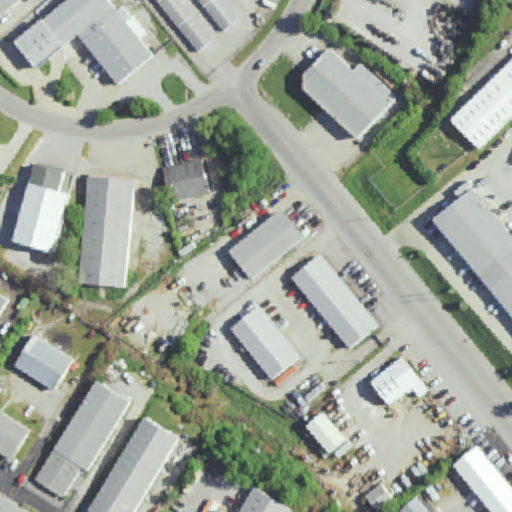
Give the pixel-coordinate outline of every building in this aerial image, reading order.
[(0,0),(0,19),(24,0),(0,0)] [(156,58),(143,40),(148,36),(126,6),(118,12),(109,0),(72,0),(17,42),(37,70),(82,37),(119,87),(156,58)] [(153,0),(198,56),(213,44),(178,0),(153,0)] [(193,0),(221,37),(237,25),(218,0),(193,0)] [(304,89),(358,140),(397,99),(362,65),(354,73),(331,50),(304,78),(310,83),(304,89)] [(511,63),(452,121),(480,150),(511,119),(511,63)] [(166,168),(171,202),(211,197),(206,162),(166,168)] [(56,254),(71,195),(62,193),(67,173),(36,165),(17,244),(56,254)] [(136,181),(89,178),(83,286),(129,289),(136,181)] [(437,219),(511,316),(511,235),(476,189),(437,219)] [(232,253),(254,281),(307,239),(285,211),(232,253)] [(351,351),(380,328),(323,256),(294,279),(351,351)] [(0,318),(9,300),(0,295),(0,318)] [(274,382),(303,358),(261,307),(233,331),(274,382)] [(17,370),(59,392),(76,360),(34,338),(17,370)] [(373,384),(392,407),(414,390),(421,399),(430,392),(404,359),(373,384)] [(91,473),(133,403),(98,382),(38,483),(65,499),(84,469),(91,473)] [(32,432),(0,412),(0,453),(14,462),(32,432)] [(333,455),(348,442),(325,415),(309,428),(333,455)] [(138,511),(181,439),(147,418),(92,511),(138,511)] [(455,467),(491,511),(511,511),(511,488),(479,448),(455,467)] [(367,498),(378,511),(381,511),(395,500),(382,485),(367,498)] [(242,511),(295,511),(297,511),(256,488),(242,511)] [(403,511),(429,511),(424,506),(427,504),(421,497),(402,511),(403,511)]
